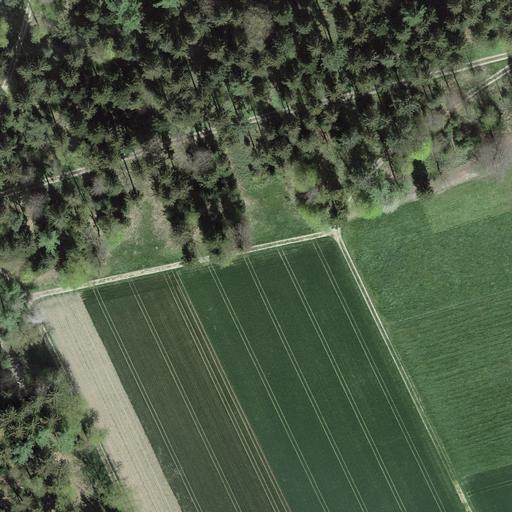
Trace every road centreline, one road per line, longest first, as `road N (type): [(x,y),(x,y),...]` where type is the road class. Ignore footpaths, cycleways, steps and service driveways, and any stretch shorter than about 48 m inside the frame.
road 1 (track): [(0,194),(275,112),(511,55)]
road 2 (track): [(23,295),(335,231)]
road 3 (track): [(468,511),(335,231)]
road 4 (track): [(335,231),(369,170),(511,65)]
road 5 (track): [(126,511),(23,295)]
